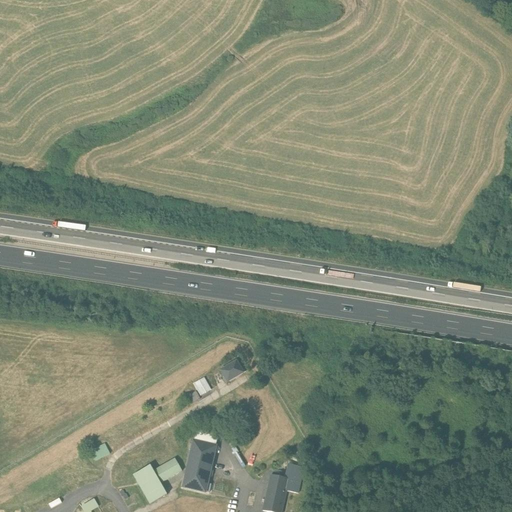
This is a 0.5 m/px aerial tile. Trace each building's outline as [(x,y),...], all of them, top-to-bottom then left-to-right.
[(240,369),(236,362),(221,372),(228,383),(246,372),(243,367),(240,369)] [(200,399),(196,393),(187,397),(191,404),(200,399)] [(194,442),(183,489),(206,495),(217,447),(194,442)] [(108,453),(104,445),(89,452),(94,461),(108,453)] [(245,467),(238,455),(236,457),(243,468),(245,467)] [(175,460),(154,471),(161,484),(181,472),(175,460)] [(288,465),(285,479),(288,480),(286,490),(297,493),(303,468),(288,465)] [(150,466),(133,476),(149,505),(167,495),(150,466)] [(269,476),(262,511),(267,511),(280,511),(286,490),(288,480),(285,479),(269,476)] [(122,490),(119,492),(121,496),(122,496),(124,500),(128,498),(125,493),(124,494),(122,490)] [(305,502),(295,500),(293,510),(303,511),(305,502)] [(97,508),(94,501),(82,508),(84,511),(90,511),(97,508)]
